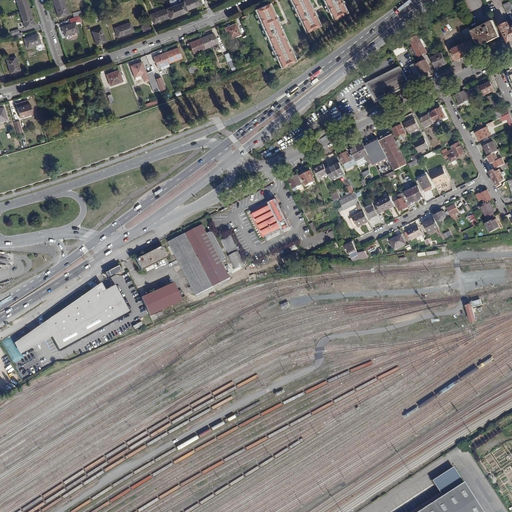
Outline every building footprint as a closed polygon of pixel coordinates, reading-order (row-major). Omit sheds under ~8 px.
[(15,0),(20,12),(29,9),(26,0),(15,0)] [(63,0),(57,0),(53,1),(58,17),(67,14),(63,0)] [(182,2),(186,11),(201,4),(199,0),(185,0),(182,1),(182,2)] [(308,0),(289,0),(302,25),(306,32),(319,26),(316,19),(317,18),(308,0)] [(338,0),(321,0),(328,13),(329,12),(332,20),(345,13),(341,6),(342,6),(338,0)] [(511,6),(510,1),(504,4),(503,4),(509,16),(511,15),(511,17),(511,6)] [(174,6),(178,15),(186,12),(186,11),(182,2),(177,4),(174,6)] [(270,3),(254,10),(278,60),(282,67),(296,61),(293,53),(270,3)] [(17,13),(14,5),(9,7),(10,11),(11,15),(17,13)] [(79,16),(86,13),(85,10),(84,6),(80,7),(81,10),(72,13),(74,17),(79,16)] [(178,15),(174,6),(171,7),(165,9),(169,18),(170,19),(178,15)] [(153,24),(169,18),(165,9),(165,8),(150,15),(153,24)] [(29,9),(20,12),(25,27),(34,24),(29,9)] [(103,13),(94,16),(96,22),(105,19),(103,13)] [(500,36),(493,20),(472,31),(479,47),(500,36)] [(511,27),(509,21),(502,25),(510,41),(511,39),(511,27)] [(78,32),(75,22),(61,27),(64,36),(78,32)] [(133,31),(130,22),(114,28),(118,37),(133,31)] [(240,35),(235,24),(224,29),(229,40),(240,35)] [(469,27),(463,31),(467,39),(473,36),(469,27)] [(106,42),(101,28),(92,31),(96,45),(106,42)] [(20,35),(18,29),(11,31),(12,35),(14,35),(15,38),(18,37),(20,36),(20,35)] [(40,44),(38,34),(31,36),(24,39),(27,48),(40,44)] [(213,34),(201,38),(205,48),(211,46),(212,46),(215,45),(217,44),(213,34)] [(420,39),(418,35),(409,39),(418,56),(427,52),(420,39)] [(252,45),(248,36),(244,37),(248,46),(252,45)] [(205,48),(201,38),(189,43),(193,53),(205,48)] [(477,51),(472,41),(452,51),(457,60),(477,51)] [(401,44),(392,50),(396,56),(405,50),(401,44)] [(177,48),(165,53),(169,63),(181,58),(177,48)] [(157,68),(169,63),(165,53),(153,58),(157,68)] [(233,64),(228,53),(224,54),(229,66),(233,64)] [(447,63),(442,53),(431,59),(436,69),(447,63)] [(20,70),(15,57),(6,60),(10,73),(20,70)] [(431,70),(426,60),(417,65),(420,71),(422,75),(423,74),(431,70)] [(146,73),(142,62),(130,66),(135,77),(142,75),(144,81),(148,80),(150,84),(156,81),(152,71),(146,73)] [(194,63),(190,64),(194,72),(195,75),(197,74),(199,73),(195,63),(194,63)] [(415,74),(420,71),(417,65),(416,63),(411,66),(415,74)] [(376,101),(410,85),(406,78),(401,68),(368,84),(376,101)] [(122,82),(118,70),(106,75),(110,86),(122,82)] [(417,81),(414,74),(406,78),(410,85),(417,81)] [(495,90),(490,81),(481,86),(485,95),(495,90)] [(466,93),(465,91),(456,95),(460,105),(466,102),(467,106),(471,104),(466,93)] [(15,101),(19,116),(32,112),(27,98),(15,101)] [(500,114),(495,104),(491,107),(492,109),(497,119),(502,117),(507,114),(509,113),(509,111),(500,114)] [(441,108),(430,114),(434,123),(445,117),(441,108)] [(426,127),(434,123),(430,114),(421,118),(426,127)] [(419,128),(415,119),(404,124),(409,133),(419,128)] [(406,134),(401,125),(393,129),(397,137),(402,134),(403,135),(406,134)] [(483,126),(478,129),(477,129),(478,132),(476,133),(480,140),(483,139),(488,136),(491,135),(486,125),(483,126)] [(453,134),(456,140),(461,138),(458,131),(453,134)] [(379,141),(387,157),(394,170),(407,163),(392,134),(391,135),(384,138),(383,136),(382,136),(381,137),(382,139),(379,141)] [(387,157),(379,141),(378,138),(364,145),(373,162),(374,164),(387,157)] [(429,147),(425,138),(414,143),(419,152),(429,147)] [(463,141),(461,138),(456,140),(452,142),(453,146),(450,147),(451,150),(443,155),(445,158),(449,157),(452,162),(463,156),(462,155),(465,153),(459,143),(463,141)] [(489,156),(495,152),(498,151),(493,142),(484,146),(489,156)] [(350,149),(352,154),(356,161),(365,157),(369,164),(373,162),(364,145),(363,143),(350,149)] [(434,151),(421,157),(423,161),(436,154),(434,151)] [(356,161),(352,154),(349,155),(348,152),(340,156),(346,167),(352,164),(353,166),(357,164),(356,161)] [(498,159),(495,152),(489,156),(488,156),(491,163),(498,159)] [(409,167),(423,161),(421,157),(414,161),(408,164),(409,167)] [(509,161),(507,162),(499,167),(500,169),(495,171),(494,169),(490,171),(497,186),(502,184),(501,182),(506,179),(504,175),(506,174),(504,171),(502,172),(501,170),(510,165),(509,161)] [(327,169),(329,173),(332,180),(345,174),(340,163),(334,165),(329,168),(327,169)] [(329,173),(327,169),(324,164),(315,169),(319,178),(329,173)] [(449,179),(444,168),(430,175),(436,188),(441,185),(440,183),(444,182),(448,183),(449,179)] [(313,177),(310,171),(302,175),(306,185),(315,180),(313,177)] [(305,190),(298,175),(289,179),(294,188),(296,187),(297,186),(298,187),(299,190),(300,190),(301,191),(305,190)] [(432,185),(427,176),(419,179),(424,189),(432,185)] [(424,189),(419,179),(416,181),(418,185),(421,191),(424,189)] [(421,191),(418,185),(408,190),(414,203),(425,198),(421,191)] [(414,203),(408,190),(405,192),(407,195),(411,204),(414,203)] [(492,199),(488,190),(480,194),(480,193),(476,195),(479,201),(483,199),(485,203),(492,199)] [(342,200),(346,208),(360,202),(355,194),(342,200)] [(403,197),(402,194),(398,196),(400,200),(396,202),(400,211),(412,205),(411,204),(407,195),(403,197)] [(377,202),(378,205),(381,212),(395,205),(390,196),(377,202)] [(290,226),(276,198),(269,202),(270,204),(253,213),(265,236),(282,228),(283,230),(290,226)] [(494,212),(489,202),(481,206),(487,218),(493,215),(492,213),(494,212)] [(459,212),(455,204),(446,208),(452,220),(455,218),(453,214),(459,212)] [(378,214),(381,212),(378,205),(375,207),(374,205),(367,209),(371,218),(378,214)] [(444,214),(443,211),(434,216),(437,221),(441,219),(442,221),(450,217),(447,212),(444,214)] [(364,212),(351,218),(356,228),(369,221),(364,212)] [(472,226),(478,224),(473,214),(468,216),(472,226)] [(221,237),(229,233),(220,215),(212,220),(221,237)] [(439,228),(434,218),(424,223),(429,233),(439,228)] [(499,228),(495,219),(486,224),(490,232),(499,228)] [(318,233),(312,223),(309,225),(314,235),(318,233)] [(207,234),(202,225),(170,242),(197,295),(230,278),(220,260),(226,257),(212,231),(207,234)] [(422,234),(417,226),(407,230),(412,239),(416,237),(422,234)] [(229,233),(221,237),(228,251),(236,247),(229,233)] [(406,244),(401,235),(391,240),(395,249),(406,244)] [(358,253),(352,241),(344,245),(346,249),(347,249),(351,257),(358,253)] [(167,257),(162,246),(136,259),(141,270),(167,257)] [(238,251),(244,264),(247,262),(241,250),(238,251)] [(236,268),(244,264),(238,251),(230,255),(236,268)] [(284,263),(298,257),(296,252),(282,258),(284,263)] [(231,263),(227,265),(230,270),(231,270),(233,273),(245,267),(244,265),(234,270),(231,263)] [(121,270),(118,265),(105,273),(107,277),(121,270)] [(127,311),(113,285),(102,291),(98,283),(12,343),(18,354),(50,338),(57,350),(127,311)] [(180,301),(171,283),(138,298),(148,316),(180,301)] [(482,305),(480,299),(469,302),(469,305),(467,305),(471,322),(476,321),(472,307),(482,305)] [(415,511),(461,483),(459,480),(409,511),(415,511)] [(481,511),(462,482),(461,483),(415,511),(481,511)]
